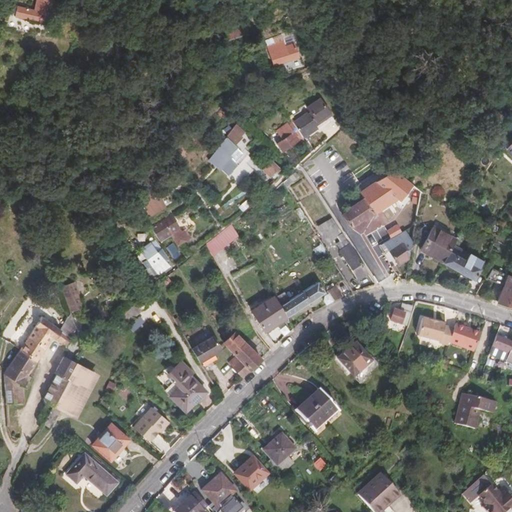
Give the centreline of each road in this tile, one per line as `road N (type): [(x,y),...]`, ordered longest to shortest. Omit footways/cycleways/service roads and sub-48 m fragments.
road 1 (residential): [(124,511),(328,314),(363,298),(419,291),(511,317)]
road 2 (residential): [(52,349),(0,502)]
road 3 (unknown): [(385,294),(304,167)]
road 4 (unknown): [(225,409),(150,311)]
